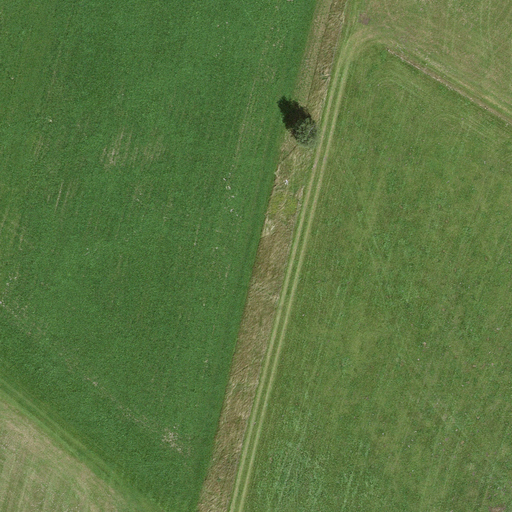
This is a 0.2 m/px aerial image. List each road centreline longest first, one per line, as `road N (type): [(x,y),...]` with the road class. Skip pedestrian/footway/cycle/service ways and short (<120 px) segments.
road 1 (track): [(302,185),(220,511)]
road 2 (track): [(0,391),(162,511)]
